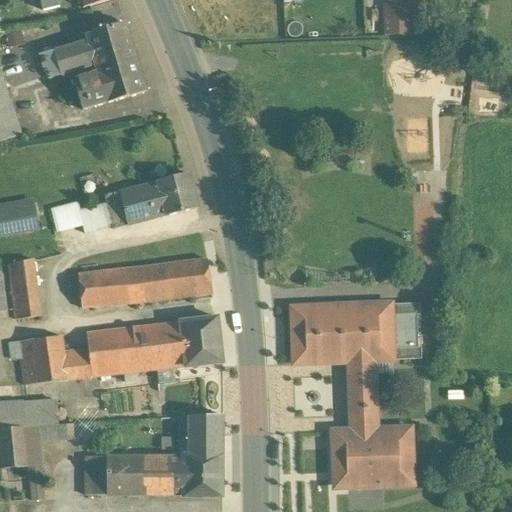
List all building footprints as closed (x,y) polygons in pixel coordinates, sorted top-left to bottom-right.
[(40,0),(43,11),(53,9),(51,0),(40,0)] [(80,0),(83,8),(109,0),(80,0)] [(411,3),(384,3),(386,36),(412,35),(412,34),(436,33),(436,17),(412,18),(411,3)] [(125,24),(74,39),(75,45),(42,55),(49,79),(73,73),(135,56),(125,24)] [(135,56),(73,73),(74,79),(73,79),(76,89),(81,105),(90,103),(92,108),(146,92),(135,56)] [(1,69),(0,68),(0,142),(21,136),(1,69)] [(73,79),(67,81),(70,90),(76,89),(73,79)] [(189,175),(146,185),(155,220),(198,209),(189,175)] [(341,181),(340,215),(375,216),(375,181),(341,181)] [(146,185),(106,196),(115,230),(155,220),(146,185)] [(32,203),(7,208),(10,222),(35,216),(32,203)] [(32,260),(8,265),(16,320),(40,317),(32,260)] [(206,260),(80,277),(84,313),(211,294),(206,260)] [(418,304),(292,309),(294,364),(346,362),(349,419),(360,419),(368,419),(380,418),(377,361),(392,361),(421,359),(420,348),(418,348),(417,316),(419,316),(418,304)] [(218,318),(180,323),(186,368),(223,364),(218,318)] [(178,324),(87,334),(89,352),(92,378),(156,371),(156,372),(174,370),(186,368),(180,323),(178,323),(178,324)] [(62,337),(31,341),(36,384),(79,380),(76,353),(64,354),(62,337)] [(31,341),(19,342),(25,386),(36,384),(31,341)] [(89,352),(76,353),(79,380),(92,378),(89,352)] [(174,370),(156,372),(158,385),(176,383),(174,370)] [(57,401),(0,404),(0,429),(58,425),(57,401)] [(222,416),(179,418),(179,441),(179,457),(184,457),(184,496),(184,497),(222,497),(222,457),(222,416)] [(380,418),(368,419),(360,419),(349,419),(349,432),(345,432),(345,434),(335,435),(335,445),(334,445),(335,476),(337,476),(337,486),(347,486),(347,487),(383,486),(383,484),(410,483),(410,473),(412,473),(411,442),(409,442),(408,432),(381,433),(381,431),(380,431),(380,418)] [(106,457),(87,457),(87,496),(106,496),(106,457)] [(179,457),(106,457),(106,496),(184,496),(184,457),(179,457)] [(42,472),(29,473),(32,501),(44,500),(42,472)]
